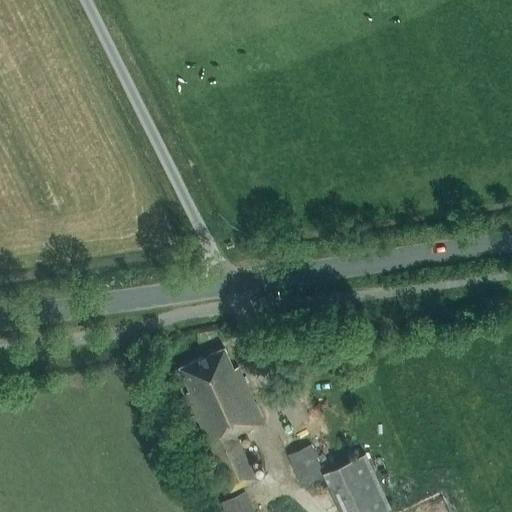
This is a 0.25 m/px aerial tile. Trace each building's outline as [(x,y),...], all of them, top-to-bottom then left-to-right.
[(184,392),(228,491),(254,480),(235,438),(246,433),(245,429),(263,421),(238,366),(232,368),(222,347),(178,367),(188,390),(184,392)] [(325,474),(312,444),(288,454),(302,484),(325,474)] [(388,511),(389,511),(366,455),(326,471),(342,511),(388,511)] [(248,511),(240,492),(219,501),(223,511),(248,511)] [(426,511),(452,511),(443,493),(422,502),(426,511)]
